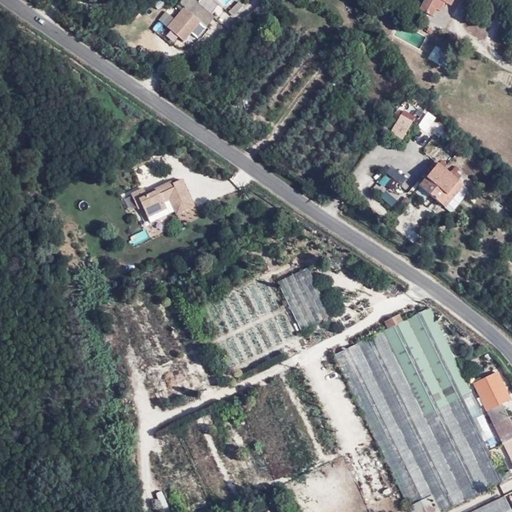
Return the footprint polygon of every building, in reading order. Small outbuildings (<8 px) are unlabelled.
[(158,10),(168,1),(167,0),(157,0),(153,4),(158,10)] [(217,17),(197,0),(178,0),(177,2),(182,7),(172,18),(170,16),(174,11),(170,8),(160,20),(183,39),(199,20),(208,28),(217,17)] [(423,0),(419,10),(433,17),(437,8),(443,12),(447,5),(451,7),(453,0),(423,0)] [(414,116),(401,110),(392,131),(405,136),(414,116)] [(463,185),(437,163),(417,185),(443,208),(463,185)] [(143,187),(129,194),(137,209),(142,209),(149,221),(173,210),(175,216),(196,206),(181,176),(172,181),(170,177),(149,187),(150,189),(145,192),(143,187)] [(393,190),(399,182),(391,177),(386,185),(393,190)] [(389,191),(381,194),(384,204),(392,202),(389,191)] [(142,261),(142,252),(125,252),(125,261),(142,261)] [(302,332),(330,318),(308,268),(278,281),(302,332)] [(430,308),(333,356),(411,511),(445,511),(501,482),(462,397),(472,391),(430,308)] [(510,399),(496,371),(471,384),(485,411),(502,403),(510,399)] [(511,424),(502,403),(485,411),(511,465),(511,424)] [(163,477),(178,469),(168,449),(153,457),(163,477)] [(178,511),(207,511),(211,510),(193,473),(166,486),(178,511)] [(510,511),(502,495),(467,511),(510,511)]
